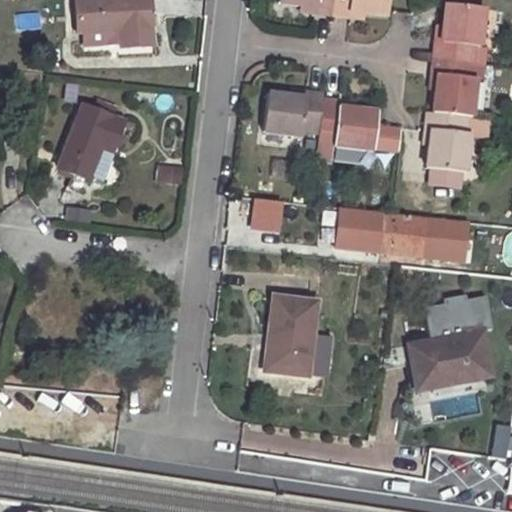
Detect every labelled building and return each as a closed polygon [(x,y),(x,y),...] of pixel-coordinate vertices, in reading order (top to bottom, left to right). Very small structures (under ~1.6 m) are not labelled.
[(147,0),(74,0),(76,31),(109,30),(108,24),(118,24),(118,29),(120,48),(150,46),(147,0)] [(316,8),(314,14),(332,16),(333,0),(276,0),(277,4),(298,6),(316,8)] [(333,0),(332,16),(347,17),(348,11),(364,12),(386,15),(387,0),(333,0)] [(435,43),(433,59),(471,63),(473,47),(479,48),(484,9),(444,5),(442,27),(440,45),(435,43)] [(348,11),(347,17),(363,19),(364,12),(348,11)] [(39,28),(37,14),(17,16),(18,30),(39,28)] [(433,59),(431,75),(436,75),(434,92),(431,114),(465,118),(471,118),(475,79),(469,78),(471,63),(433,59)] [(288,91),(287,97),(304,100),(305,92),(288,91)] [(266,94),(263,133),(300,137),(301,132),(318,134),(321,101),(322,95),(305,92),(304,100),(287,97),(266,94)] [(352,110),(338,108),(338,103),(321,101),(318,134),(317,140),(329,142),(334,142),(334,148),(372,152),(376,113),(352,110)] [(97,158),(92,156),(96,146),(101,148),(111,153),(122,124),(82,107),(57,168),(73,175),(82,179),(87,181),(97,158)] [(426,113),(424,130),(430,130),(428,148),(425,169),(465,174),(468,135),(463,134),(465,118),(431,114),(426,113)] [(424,130),(422,147),(428,148),(430,130),(424,130)] [(317,140),(315,154),(328,156),(329,142),(317,140)] [(96,146),(92,156),(97,158),(101,148),(96,146)] [(102,152),(92,178),(101,182),(111,156),(102,152)] [(73,175),(66,189),(76,194),(82,179),(73,175)] [(280,233),(284,202),(252,198),(248,229),(280,233)] [(66,208),(65,219),(88,220),(89,209),(66,208)] [(382,215),(378,253),(421,259),(423,245),(444,246),(444,240),(456,241),(458,223),(382,215)] [(272,339),(268,371),(306,377),(316,304),(272,298),(268,338),(272,339)] [(481,332),(407,347),(412,366),(415,383),(450,375),(452,385),(491,376),(481,332)] [(407,347),(390,350),(388,371),(412,366),(407,347)] [(450,375),(415,383),(418,392),(452,385),(450,375)] [(511,437),(497,437),(495,456),(510,457),(509,467),(511,466),(511,437)]
